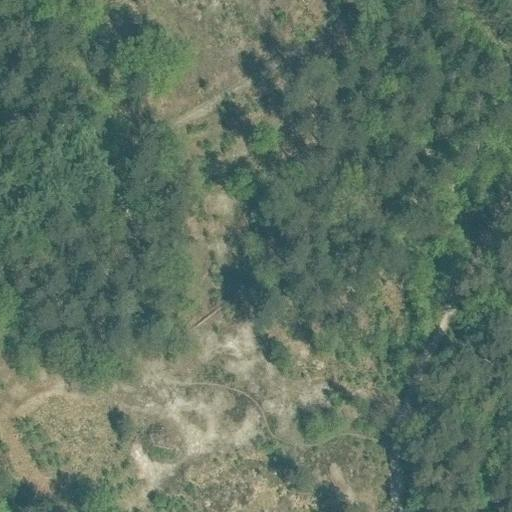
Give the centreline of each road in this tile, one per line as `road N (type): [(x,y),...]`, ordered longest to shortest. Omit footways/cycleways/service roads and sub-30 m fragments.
road 1 (track): [(63,187),(254,81),(369,0)]
road 2 (track): [(511,196),(415,382),(395,447),(397,511)]
